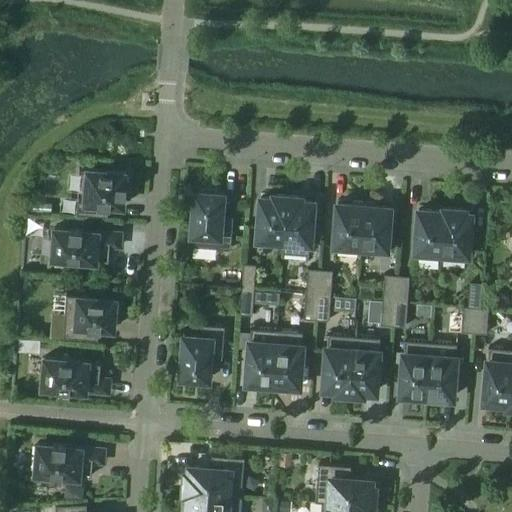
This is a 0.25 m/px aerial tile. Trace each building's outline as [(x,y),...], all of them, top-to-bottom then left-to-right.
[(81,200),(77,200),(76,214),(107,217),(108,204),(111,204),(123,205),(124,193),(126,194),(127,183),(125,183),(126,171),(84,168),(81,200)] [(231,248),(233,223),(220,222),(223,194),(217,193),(217,190),(202,188),(201,192),(196,191),(191,245),(231,248)] [(283,252),(287,195),(274,194),(274,197),(261,196),(258,238),(283,240),(282,252),(283,252)] [(301,196),(287,195),(283,252),(309,254),(313,200),(300,199),(301,196)] [(360,252),(364,201),(351,200),(350,203),(338,202),(334,250),(360,252)] [(390,206),(377,205),(378,202),(364,201),(360,252),(386,254),(390,206)] [(52,203),(33,202),(33,212),(51,213),(52,203)] [(441,258),(445,207),(444,207),(444,210),(419,208),(415,256),(441,258)] [(465,209),(445,207),(441,258),(467,260),(471,212),(464,212),(465,209)] [(55,227),(52,257),(96,260),(96,259),(109,260),(110,245),(120,246),(121,232),(83,229),(83,227),(70,226),(70,228),(55,227)] [(256,263),(243,262),(242,288),(254,289),(256,263)] [(318,294),(320,268),(308,267),(306,293),(318,294)] [(333,269),(320,268),(318,294),(331,295),(333,269)] [(395,300),(397,275),(384,274),(383,299),(395,300)] [(410,276),(397,275),(395,300),(408,301),(410,276)] [(470,281),(468,306),(476,307),(480,307),(482,282),(470,281)] [(252,314),(254,289),(242,288),(240,313),(252,314)] [(316,319),(318,294),(306,293),(304,318),(316,319)] [(98,340),(99,327),(101,327),(114,328),(115,316),(118,316),(119,301),(116,301),(116,298),(66,294),(63,337),(98,340)] [(329,320),(331,295),(318,294),(316,319),(329,320)] [(393,325),(395,300),(383,299),(381,324),(393,325)] [(406,326),(408,301),(395,300),(393,325),(406,326)] [(476,307),(468,306),(463,306),(461,331),(474,332),(476,307)] [(489,308),(480,307),(476,307),(474,332),(486,333),(489,308)] [(185,335),(181,376),(184,376),(184,380),(205,381),(206,378),(208,378),(210,350),(223,351),(225,325),(201,323),(200,336),(185,335)] [(272,387),(277,329),(251,327),(247,381),(259,382),(259,385),(272,387)] [(303,331),(277,329),(272,387),(286,388),(286,384),(299,385),(303,331)] [(349,392),(354,335),(328,333),(324,387),(336,388),(336,391),(349,392)] [(380,337),(354,335),(349,392),(363,393),(363,390),(376,391),(380,337)] [(426,398),(431,341),(404,339),(400,393),(413,394),(413,397),(426,398)] [(457,343),(431,341),(426,398),(440,399),(440,396),(452,397),(457,343)] [(509,406),(511,378),(511,348),(489,346),(484,400),(508,403),(508,406),(509,406)] [(70,388),(109,392),(110,378),(100,377),(101,362),(89,361),(89,360),(45,356),(42,386),(58,387),(58,389),(70,390),(70,388)] [(93,461),(103,462),(104,448),(66,445),(66,443),(54,442),(54,444),(38,442),(35,472),(79,476),(79,475),(92,476),(93,461)] [(244,457),(219,455),(218,467),(189,465),(189,472),(185,471),(184,490),(241,495),(244,457)] [(373,505),(375,486),(372,486),(372,479),(343,477),(344,465),(319,462),(318,475),(324,476),(322,501),(373,505)] [(68,479),(68,497),(87,496),(86,478),(68,479)] [(240,511),(241,495),(184,490),(184,492),(187,492),(185,511),(240,511)] [(373,507),(373,505),(322,501),(321,511),(369,511),(370,506),(373,507)] [(56,504),(56,511),(87,511),(87,503),(56,504)]
